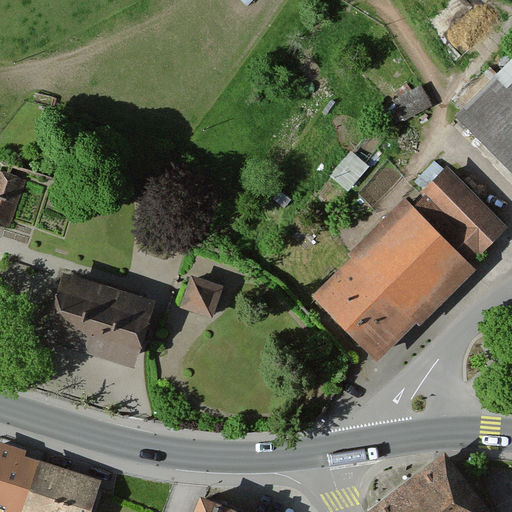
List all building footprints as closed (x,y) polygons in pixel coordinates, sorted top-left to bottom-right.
[(511,63),(456,115),(511,174),(511,63)] [(427,112),(420,90),(392,103),(402,124),(427,112)] [(507,231),(444,168),(409,203),(405,198),(346,257),(350,261),(312,300),(375,363),(415,323),(421,329),(476,274),(466,264),(479,251),(483,255),(507,231)] [(23,183),(0,174),(0,227),(8,230),(23,183)] [(311,238),(297,226),(285,240),(299,252),(311,238)] [(130,355),(147,301),(60,274),(43,327),(130,355)] [(220,287),(190,278),(179,310),(209,320),(220,287)] [(0,511),(91,511),(102,482),(0,446),(0,511)] [(489,511),(446,455),(405,487),(372,511),(489,511)] [(234,511),(200,498),(194,511),(234,511)]
